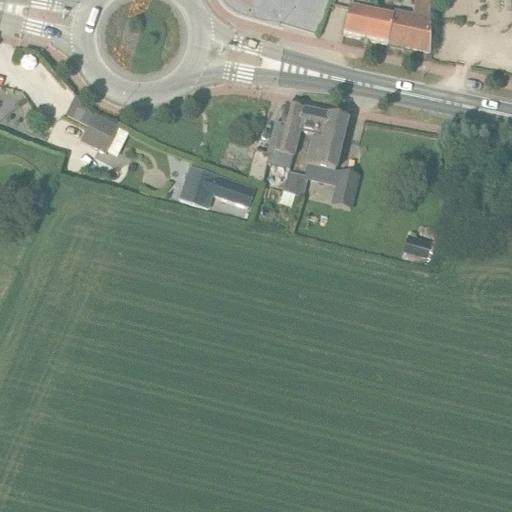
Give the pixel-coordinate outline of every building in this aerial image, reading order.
[(343,36),(386,45),(386,44),(391,20),(392,19),(373,15),(376,0),(355,0),(355,2),(350,0),(343,36)] [(463,13),(463,0),(450,0),(450,13),(463,13)] [(386,44),(403,48),(403,49),(427,54),(428,28),(391,20),(386,44)] [(87,125),(95,112),(75,101),(68,114),(87,125)] [(299,133),(304,112),(285,108),(281,126),(274,125),(267,154),(254,151),(247,181),(262,186),(267,165),(272,166),(274,157),(292,161),(299,133)] [(335,172),(346,123),(346,121),(304,112),(299,133),(312,136),(305,165),(335,172)] [(86,130),(112,143),(117,133),(118,130),(93,117),(86,130)] [(105,155),(112,143),(86,130),(80,143),(105,155)] [(123,148),(128,138),(117,133),(112,143),(123,148)] [(340,173),(332,206),(350,211),(357,177),(340,173)] [(305,178),(288,174),(283,193),(302,199),(307,181),(304,180),(305,178)] [(197,201),(226,212),(228,206),(264,218),(269,201),(205,178),(197,201)] [(430,245),(413,241),(406,238),(402,255),(426,261),(430,245)]
